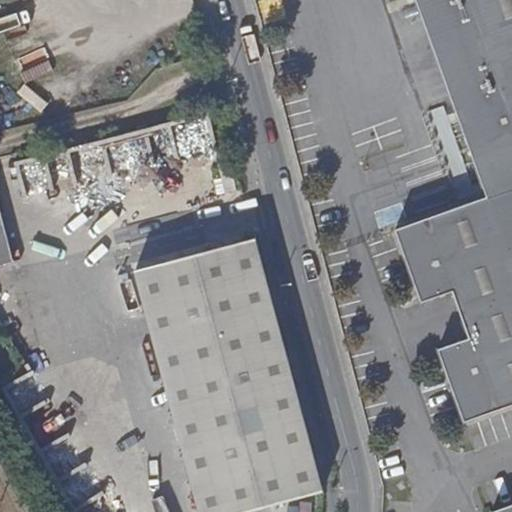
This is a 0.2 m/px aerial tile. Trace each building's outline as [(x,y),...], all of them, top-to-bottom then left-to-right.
[(511,0),(417,0),(423,14),(461,0),(468,0),(500,88),(455,104),(489,199),(397,232),(416,285),(423,304),(441,298),(454,293),(471,340),(456,345),(440,351),(447,371),(467,427),(511,410),(511,0)] [(461,0),(423,14),(455,104),(500,88),(468,0),(461,0)] [(103,221),(145,210),(138,180),(126,130),(83,140),(103,221)] [(138,180),(145,210),(159,207),(151,177),(138,180)] [(0,262),(9,260),(0,221),(0,262)] [(198,511),(251,511),(323,494),(257,241),(137,272),(198,511)]
